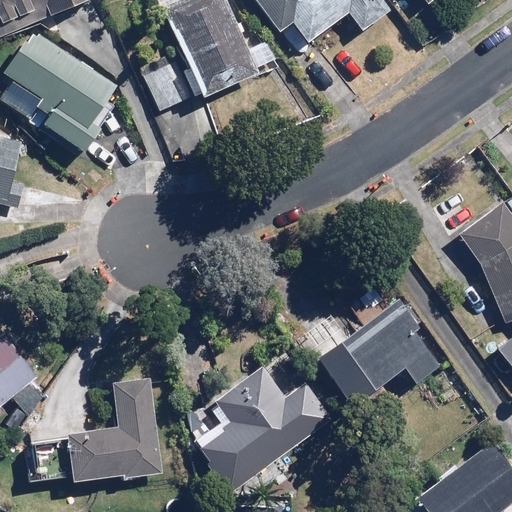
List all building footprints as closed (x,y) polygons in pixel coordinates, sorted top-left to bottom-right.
[(0,0),(0,37),(90,0),(0,0)] [(144,65),(162,111),(259,74),(257,67),(276,60),(268,40),(249,47),(231,0),(163,0),(182,50),(144,65)] [(254,0),(280,31),(292,21),(309,42),(349,14),(362,31),(388,10),(380,0),(254,0)] [(6,74),(11,78),(0,95),(0,100),(32,122),(84,155),(102,126),(95,122),(119,85),(35,30),(6,74)] [(0,198),(10,201),(23,142),(0,137),(0,198)] [(511,214),(502,202),(460,234),(484,264),(505,323),(511,320),(511,338),(499,351),(511,364),(511,214)] [(424,326),(400,294),(319,356),(356,403),(403,367),(416,383),(441,364),(416,332),(424,326)] [(0,405),(39,372),(4,332),(0,335),(0,405)] [(224,422),(200,440),(218,462),(211,467),(232,493),(332,414),(306,381),(287,396),(261,363),(210,404),(224,422)] [(163,474),(152,377),(114,381),(119,427),(69,433),(74,484),(163,474)] [(500,511),(511,503),(511,463),(493,440),(401,511),(402,511),(500,511)]
